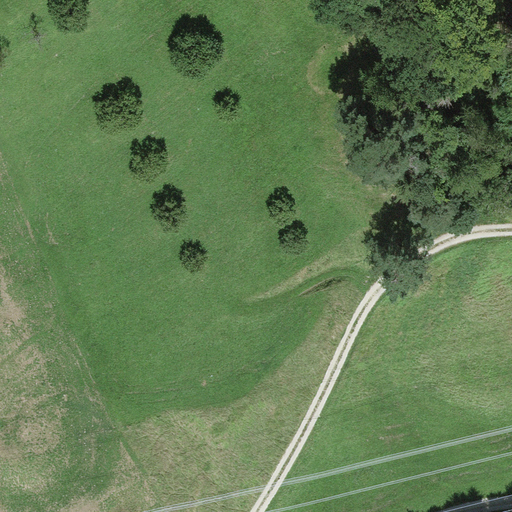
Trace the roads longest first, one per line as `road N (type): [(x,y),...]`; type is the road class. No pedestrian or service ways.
road 1 (track): [(511,231),(445,240),(359,309),(257,511)]
road 2 (track): [(383,283),(366,262),(345,260),(242,308)]
